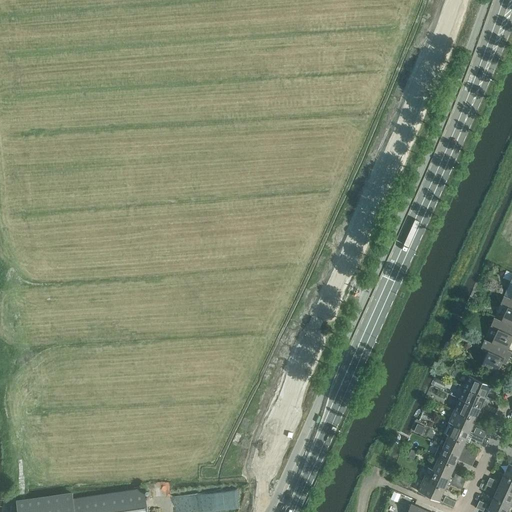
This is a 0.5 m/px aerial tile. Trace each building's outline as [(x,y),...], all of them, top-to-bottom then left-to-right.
[(511,298),(504,295),(501,303),(508,306),(502,320),(495,317),(494,317),(511,325),(511,298)] [(511,325),(494,317),(491,325),(498,328),(492,342),(485,339),(508,349),(511,339),(511,325)] [(511,351),(511,350),(508,349),(485,339),(482,346),(489,349),(482,365),(498,372),(504,356),(509,358),(511,351)] [(433,397),(436,388),(439,389),(440,386),(446,389),(449,380),(437,375),(429,395),(433,397)] [(470,375),(465,387),(486,396),(487,392),(492,391),(503,396),(506,391),(495,386),(491,384),(470,375)] [(487,404),(488,401),(484,400),(486,396),(465,387),(460,398),(495,414),(498,408),(487,404)] [(460,398),(455,410),(475,419),(477,415),(481,417),(482,415),(493,419),(495,414),(460,398)] [(450,422),(470,431),(475,419),(455,410),(450,422)] [(474,432),(470,431),(450,422),(445,433),(448,435),(466,442),(468,444),(471,437),(474,432)] [(424,427),(417,424),(414,431),(421,434),(424,427)] [(485,437),(487,432),(476,427),(474,432),(485,437)] [(474,432),(471,437),(482,443),(485,437),(474,432)] [(464,455),(475,460),(477,455),(467,450),(465,445),(466,442),(448,435),(443,446),(464,455)] [(475,460),(464,455),(443,446),(440,444),(435,456),(439,458),(455,465),(458,459),(462,461),(472,465),(475,460)] [(417,451),(412,449),(409,456),(414,459),(417,451)] [(455,465),(439,458),(434,469),(450,476),(455,465)] [(429,467),(424,478),(445,488),(446,484),(450,486),(451,484),(454,478),(429,467)] [(456,473),(454,478),(465,483),(467,478),(456,473)] [(511,477),(504,474),(499,486),(511,491),(511,477)] [(445,488),(424,478),(419,491),(439,500),(445,488)] [(465,483),(454,478),(451,484),(462,488),(465,483)] [(511,504),(511,491),(499,486),(494,497),(510,504),(511,504)] [(148,511),(145,488),(74,498),(75,511),(148,511)] [(395,491),(391,499),(398,501),(401,494),(395,491)] [(17,501),(18,511),(75,511),(74,498),(72,493),(17,501)] [(176,496),(176,511),(201,511),(226,511),(226,493),(176,496)] [(454,507),(457,501),(446,496),(443,501),(454,507)] [(496,511),(507,511),(510,504),(494,497),(489,509),(496,511)] [(432,511),(412,503),(409,510),(412,511),(432,511)]
